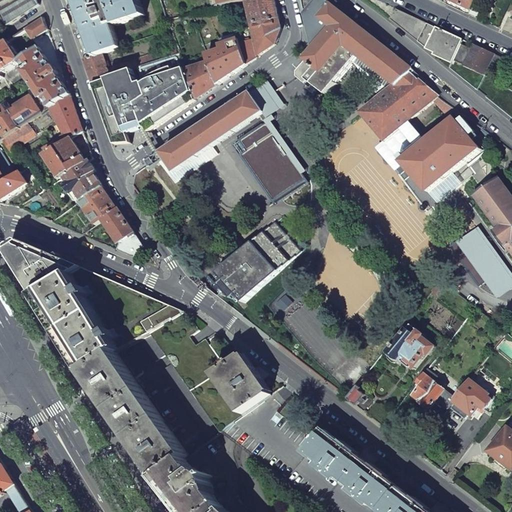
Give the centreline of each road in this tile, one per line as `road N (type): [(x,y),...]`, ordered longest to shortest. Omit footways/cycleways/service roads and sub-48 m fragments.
road 1 (tertiary): [(476,511),(185,290)]
road 2 (residential): [(290,0),(299,41),(113,173)]
road 3 (residential): [(347,0),(511,136)]
road 4 (tertiary): [(0,219),(185,290)]
road 5 (residential): [(113,173),(51,0)]
road 6 (secondary): [(106,511),(22,377)]
road 7 (residential): [(185,290),(113,173)]
